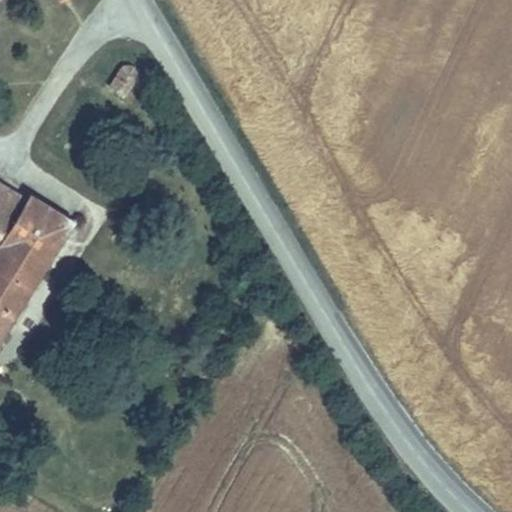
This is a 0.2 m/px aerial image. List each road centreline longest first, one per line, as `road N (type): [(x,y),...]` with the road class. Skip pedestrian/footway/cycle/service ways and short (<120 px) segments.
road 1 (tertiary): [(453,511),(149,0)]
road 2 (unknown): [(149,0),(66,71),(0,146)]
